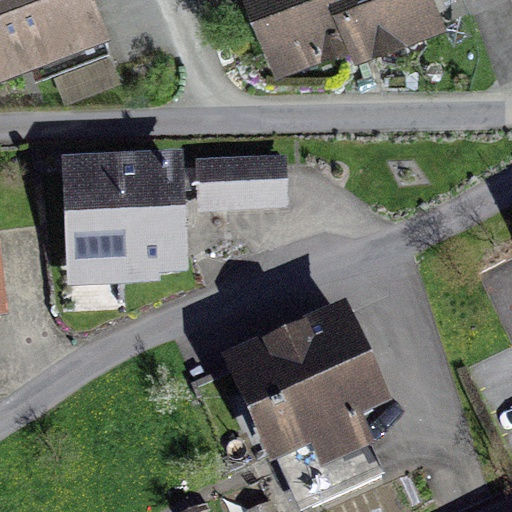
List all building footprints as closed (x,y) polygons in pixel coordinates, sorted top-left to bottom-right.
[(103,0),(0,0),(0,62),(28,52),(35,69),(112,44),(103,25),(112,21),(103,0)] [(248,0),(276,73),(350,41),(354,53),(447,18),(439,0),(248,0)] [(110,55),(54,75),(64,102),(121,81),(110,55)] [(62,159),(67,289),(161,283),(161,276),(191,274),(184,152),(62,159)] [(288,157),(195,161),(198,215),(289,210),(288,157)] [(0,319),(11,318),(0,237),(0,319)] [(346,303),(221,355),(271,464),(278,462),(300,511),(302,511),(384,475),(362,417),(394,403),(346,303)]
